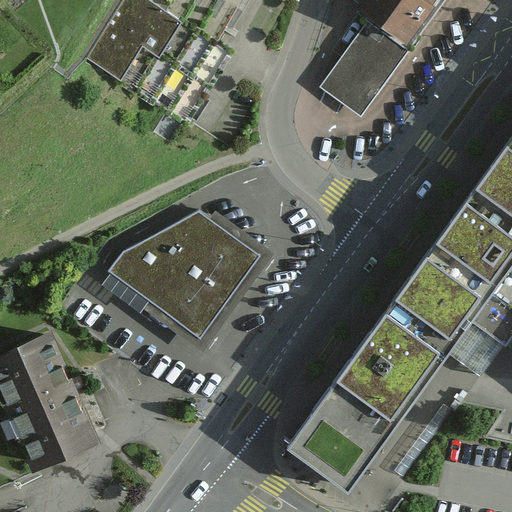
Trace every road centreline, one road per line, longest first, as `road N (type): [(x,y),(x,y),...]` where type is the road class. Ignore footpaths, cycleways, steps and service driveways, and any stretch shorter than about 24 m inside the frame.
road 1 (tertiary): [(374,226),(210,456)]
road 2 (residential): [(374,226),(302,172),(287,151),(279,116),(286,74),(318,0)]
road 3 (tertiary): [(511,49),(374,226)]
